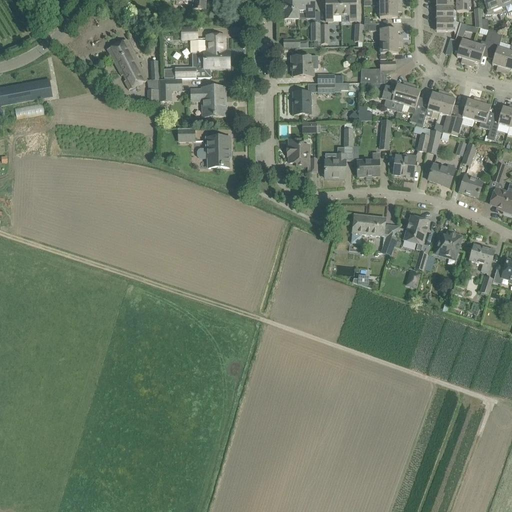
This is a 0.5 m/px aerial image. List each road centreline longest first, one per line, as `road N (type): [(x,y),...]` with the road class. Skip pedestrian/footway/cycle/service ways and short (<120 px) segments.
road 1 (residential): [(511,232),(447,202),(389,191),(286,189),(270,160),(272,0)]
road 2 (residential): [(511,87),(429,64),(419,42),(419,0)]
